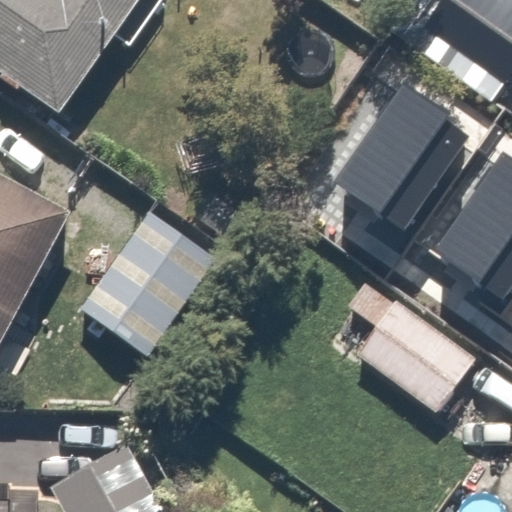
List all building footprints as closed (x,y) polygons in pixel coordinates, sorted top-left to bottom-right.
[(0,0),(0,116),(56,155),(163,0),(0,0)] [(511,0),(459,0),(427,47),(499,97),(511,78),(511,0)] [(459,188),(356,114),(306,184),(409,258),(459,188)] [(0,365),(76,242),(0,195),(0,365)] [(150,357),(218,256),(145,208),(78,309),(150,357)] [(477,384),(387,327),(348,390),(438,446),(477,384)] [(143,511),(119,474),(58,511),(143,511)]
